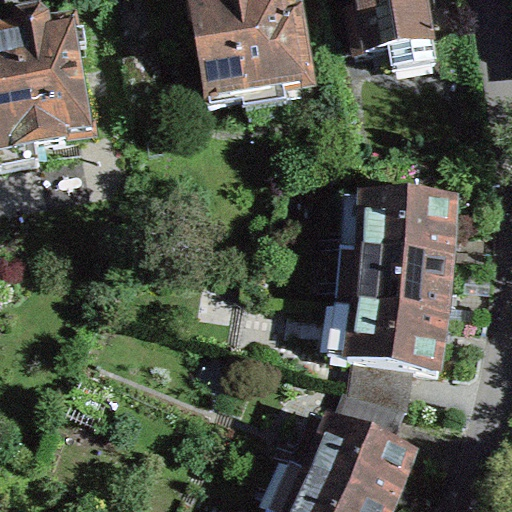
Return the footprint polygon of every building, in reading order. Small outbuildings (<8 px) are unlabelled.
[(305,59),(295,0),(194,0),(189,8),(191,19),(194,21),(209,110),(244,104),(242,98),(310,86),(310,85),(314,85),(309,58),(305,59)] [(356,0),(358,13),(347,15),(355,60),(390,54),(394,76),(434,69),(422,0),(356,0)] [(84,32),(74,33),(72,23),(46,27),(44,16),(14,21),(16,33),(6,34),(0,35),(0,155),(15,153),(15,155),(65,146),(64,141),(91,136),(77,51),(87,50),(84,32)] [(134,122),(166,117),(156,57),(124,62),(134,122)] [(343,202),(341,253),(341,255),(451,263),(452,250),(454,203),(363,200),(363,203),(343,202)] [(341,255),(336,308),(446,320),(447,309),(451,263),(341,255)] [(412,376),(437,379),(438,371),(446,320),(336,308),(328,361),(348,364),(347,366),(353,367),(348,398),(404,414),(406,415),(412,376)] [(291,468),(389,511),(392,511),(396,503),(414,458),(390,448),(404,414),(348,398),(344,396),(333,425),(331,424),(329,427),(311,420),(291,468)] [(270,511),(389,511),(291,468),(270,511)]
